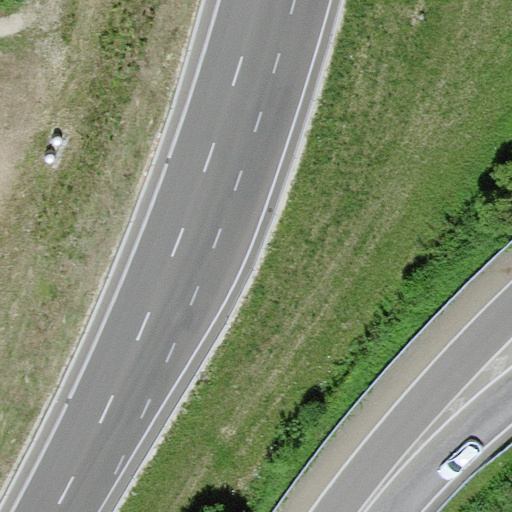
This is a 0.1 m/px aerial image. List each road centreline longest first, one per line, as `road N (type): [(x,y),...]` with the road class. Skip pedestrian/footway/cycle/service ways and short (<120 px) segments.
road 1 (primary): [(54,511),(170,289),(275,0)]
road 2 (motorway): [(511,311),(441,389),(351,511)]
road 3 (motorway): [(511,398),(393,511)]
